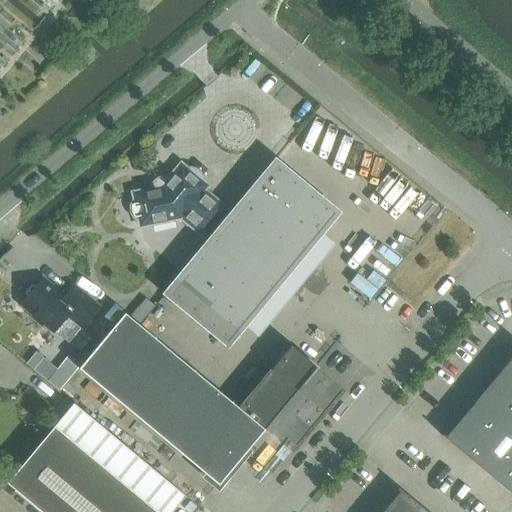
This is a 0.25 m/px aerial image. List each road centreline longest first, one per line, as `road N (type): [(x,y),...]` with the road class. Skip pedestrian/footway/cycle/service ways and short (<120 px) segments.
road 1 (unclassified): [(281,511),(511,234)]
road 2 (unclassified): [(511,234),(237,12)]
road 3 (residential): [(0,211),(237,12)]
